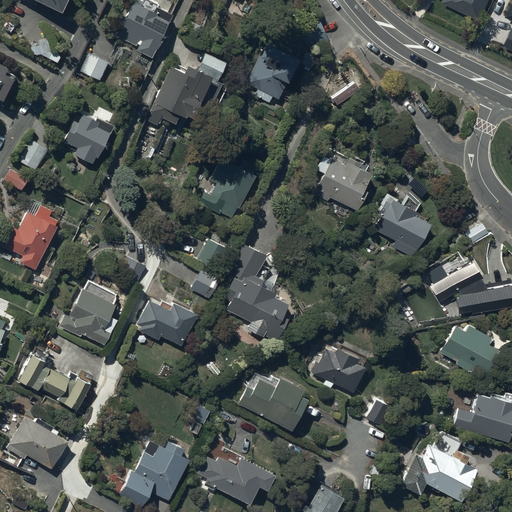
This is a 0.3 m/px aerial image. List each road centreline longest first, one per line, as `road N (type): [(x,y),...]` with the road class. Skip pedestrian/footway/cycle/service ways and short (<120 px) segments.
road 1 (residential): [(188,0),(105,188),(153,252),(100,399)]
road 2 (residential): [(0,160),(18,124),(66,72),(99,0)]
road 3 (secondary): [(501,90),(420,51),(360,0)]
road 4 (residential): [(501,90),(477,154),(491,194),(511,216)]
